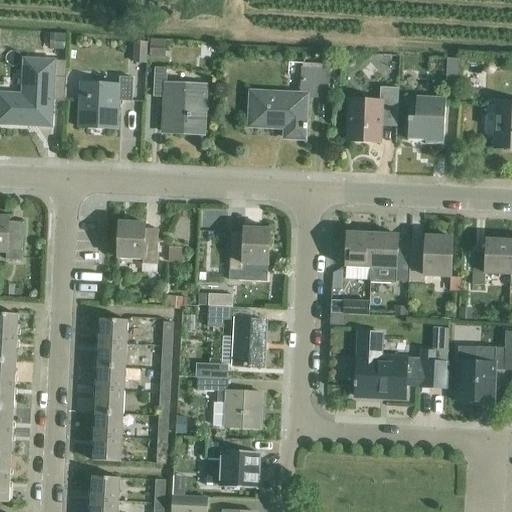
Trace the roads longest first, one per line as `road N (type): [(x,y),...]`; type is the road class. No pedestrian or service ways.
road 1 (residential): [(54,511),(70,177)]
road 2 (residential): [(298,430),(313,184)]
road 3 (residential): [(70,177),(313,184)]
road 4 (residential): [(313,184),(511,196)]
road 5 (residential): [(484,445),(298,430)]
